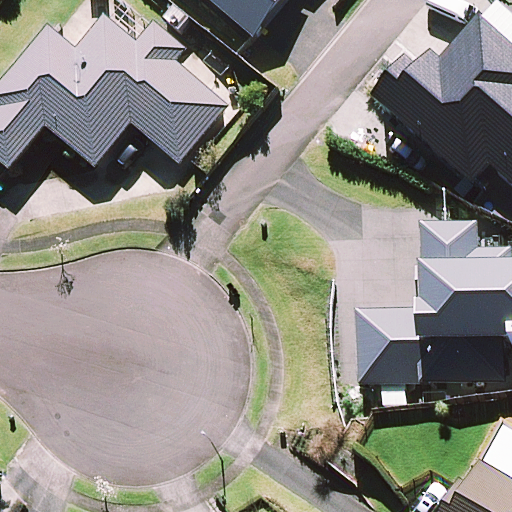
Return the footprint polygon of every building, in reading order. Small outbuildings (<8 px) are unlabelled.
[(107,20),(83,0),(81,0),(0,98),(0,113),(1,115),(0,116),(0,168),(11,177),(47,134),(96,174),(133,129),(181,169),(228,111),(142,41),(149,32),(118,7),(107,20)] [(200,0),(255,43),(289,0),(200,0)] [(511,53),(478,25),(440,71),(432,65),(418,82),(407,72),(375,110),(472,191),(489,171),(511,189),(511,53)] [(476,258),(475,231),(420,232),(422,317),(360,318),(361,392),(424,391),(423,352),(511,349),(511,274),(504,275),(504,257),(476,258)] [(511,511),(511,485),(480,467),(455,511),(511,511)]
